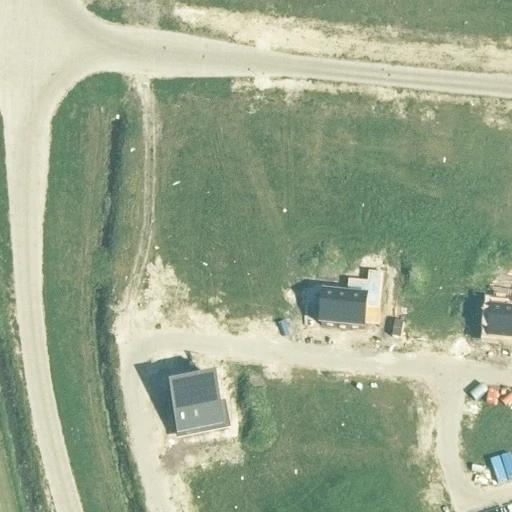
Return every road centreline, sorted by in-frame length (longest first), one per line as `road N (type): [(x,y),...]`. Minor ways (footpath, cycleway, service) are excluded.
road 1 (residential): [(157,511),(122,342),(450,374)]
road 2 (residential): [(69,511),(38,390),(26,292),(23,41)]
road 3 (tertiary): [(63,511),(40,442),(19,236)]
road 4 (residential): [(511,91),(236,63)]
road 5 (residential): [(236,63),(23,41)]
road 6 (residential): [(450,374),(443,459),(462,511),(511,497)]
road 7 (residential): [(71,69),(216,71),(236,63)]
road 8 (residential): [(236,63),(218,52),(75,27)]
road 9 (tertiary): [(1,93),(19,236)]
road 10 (tertiary): [(19,236),(41,95)]
